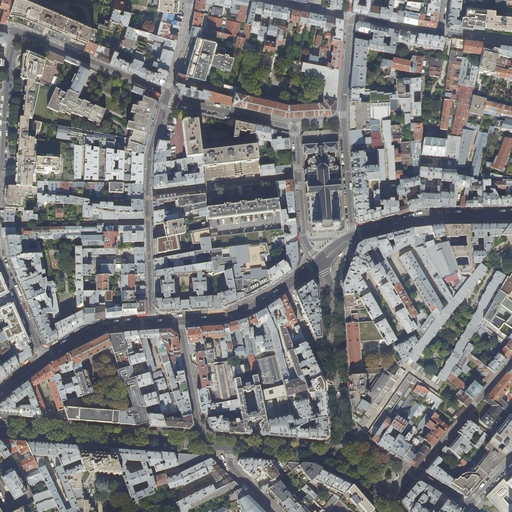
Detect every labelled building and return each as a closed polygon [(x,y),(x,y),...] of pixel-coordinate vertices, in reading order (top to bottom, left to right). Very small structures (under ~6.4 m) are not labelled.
[(7,21),(9,14),(13,0),(0,0),(0,7),(4,9),(0,22),(6,24),(7,21)] [(34,21),(41,6),(28,0),(13,0),(9,14),(22,16),(30,20),(34,21)] [(114,8),(123,11),(125,2),(117,0),(115,0),(113,8),(114,8)] [(158,0),(157,10),(163,11),(172,14),(173,12),(176,12),(178,0),(177,0),(158,0)] [(244,21),(249,0),(247,0),(231,0),(230,5),(230,8),(229,11),(236,13),(235,20),(244,22),(244,23),(244,21)] [(351,12),(353,0),(344,0),(345,1),(349,1),(347,11),(351,12)] [(367,15),(369,0),(365,0),(364,5),(358,4),(358,0),(353,0),(351,12),(359,14),(367,15)] [(369,0),(367,15),(368,15),(372,16),(378,18),(378,17),(380,7),(372,6),(373,0),(369,0)] [(392,6),(394,0),(391,0),(384,0),(385,2),(388,3),(388,6),(385,7),(380,6),(380,7),(378,17),(384,18),(390,20),(391,12),(392,6)] [(396,21),(400,1),(396,0),(394,0),(392,6),(397,7),(396,13),(391,12),(390,20),(389,21),(394,22),(396,22),(396,21)] [(439,4),(439,0),(426,0),(426,1),(430,1),(430,4),(427,3),(427,9),(438,10),(439,4)] [(460,6),(460,0),(449,0),(448,8),(462,9),(463,6),(460,6)] [(511,0),(495,0),(495,7),(502,8),(511,8),(511,0)] [(194,9),(194,11),(203,13),(205,5),(212,7),(212,9),(210,9),(210,12),(211,12),(210,15),(220,17),(222,7),(215,5),(196,1),(194,9)] [(251,24),(257,2),(252,1),(247,21),(244,21),(244,23),(251,24)] [(403,22),(405,12),(401,11),(402,8),(404,8),(404,10),(405,10),(407,1),(406,1),(400,1),(396,21),(401,22),(403,22)] [(262,14),(265,3),(259,2),(257,2),(251,24),(250,32),(258,34),(260,25),(261,22),(253,20),(255,13),(262,15),(262,14)] [(271,16),(273,5),(265,3),(262,14),(271,16)] [(276,37),(279,26),(271,24),(272,16),(281,18),(283,7),(281,7),(273,5),(271,16),(270,19),(270,20),(268,27),(266,35),(276,37)] [(41,6),(34,21),(35,22),(32,29),(42,33),(45,27),(47,28),(51,30),(48,36),(56,39),(67,44),(70,38),(72,39),(77,41),(77,40),(85,43),(87,44),(88,41),(94,43),(98,30),(41,6)] [(289,20),(292,9),(286,8),(283,7),(281,18),(287,19),(287,21),(289,21),(289,20)] [(485,28),(486,11),(486,9),(466,7),(465,15),(464,16),(464,17),(461,16),(461,19),(459,28),(472,29),(472,27),(478,27),(485,28)] [(131,13),(123,11),(114,8),(110,21),(117,23),(127,26),(131,13)] [(438,13),(438,10),(427,9),(426,9),(426,15),(430,15),(430,17),(428,17),(428,18),(424,18),(424,14),(422,14),(423,9),(422,9),(418,8),(417,15),(416,25),(425,26),(425,27),(436,28),(436,25),(437,21),(437,17),(438,13)] [(458,16),(459,11),(460,12),(462,12),(462,9),(448,8),(447,18),(446,26),(448,30),(452,30),(459,31),(459,28),(461,19),(456,19),(456,16),(458,16)] [(511,31),(511,8),(502,8),(501,15),(495,14),(495,12),(486,11),(485,28),(498,30),(501,30),(502,30),(511,31)] [(298,22),(300,11),(298,10),(292,9),(289,20),(298,22)] [(173,14),(172,14),(163,11),(160,21),(180,26),(182,22),(177,21),(176,21),(171,20),(173,14)] [(239,29),(240,23),(226,20),(225,26),(220,25),(221,19),(208,16),(207,22),(202,21),(203,15),(205,15),(205,14),(203,13),(194,11),(193,18),(192,25),(232,35),(236,36),(245,38),(248,39),(250,32),(251,24),(244,23),(244,22),(243,24),(245,24),(244,30),(239,29)] [(307,23),(309,12),(305,11),(300,11),(298,22),(297,26),(301,26),(302,22),(307,23)] [(316,25),(318,14),(313,13),(309,12),(307,23),(316,25)] [(416,25),(417,15),(405,12),(403,22),(406,23),(416,25)] [(324,26),(326,16),(324,15),(318,14),(316,25),(324,26)] [(333,29),(335,17),(333,17),(326,16),(324,26),(323,30),(326,31),(327,28),(333,29)] [(342,28),(343,19),(339,18),(335,17),(333,29),(333,31),(333,33),(333,34),(332,34),(332,38),(341,40),(342,28)] [(114,33),(117,23),(110,21),(105,20),(104,24),(99,23),(98,28),(114,33)] [(179,29),(180,26),(160,21),(157,36),(176,41),(179,32),(173,31),(171,32),(168,31),(170,25),(173,25),(172,27),(179,29)] [(293,48),(297,27),(295,27),(294,28),(291,28),(292,23),(289,22),(287,28),(284,44),(283,47),(293,48)] [(369,33),(371,24),(369,24),(358,22),(355,24),(355,32),(369,35),(369,33)] [(368,42),(367,49),(383,52),(384,45),(385,43),(382,43),(383,36),(386,36),(388,28),(383,27),(380,26),(371,24),(369,33),(373,34),(372,36),(371,40),(371,43),(368,42)] [(232,35),(192,25),(189,34),(189,35),(193,36),(199,37),(201,33),(202,33),(202,32),(205,33),(231,39),(232,35)] [(266,35),(268,27),(260,25),(258,34),(257,36),(265,38),(266,35)] [(175,47),(176,41),(157,36),(151,34),(151,33),(127,26),(124,36),(136,40),(138,34),(161,41),(162,41),(163,41),(163,40),(165,40),(163,47),(161,46),(161,45),(161,44),(156,42),(154,43),(153,45),(162,48),(173,51),(175,47)] [(284,44),(287,28),(279,26),(276,37),(276,40),(275,42),(284,44)] [(161,55),(162,48),(153,45),(136,40),(124,36),(114,33),(98,28),(98,30),(94,43),(111,49),(113,50),(114,51),(118,52),(123,54),(127,56),(129,56),(132,45),(134,46),(143,49),(145,44),(146,44),(145,49),(161,55)] [(391,29),(388,28),(386,36),(391,37),(389,46),(384,45),(383,52),(394,54),(396,45),(399,30),(391,29)] [(415,46),(418,34),(409,32),(399,30),(396,45),(398,46),(399,42),(412,45),(411,50),(414,50),(415,46)] [(328,62),(331,43),(332,38),(332,34),(333,34),(328,33),(328,38),(330,38),(329,44),(326,44),(326,48),(320,47),(319,52),(317,65),(327,66),(328,62)] [(442,50),(443,43),(446,43),(447,38),(446,38),(444,38),(431,36),(418,34),(415,46),(423,47),(422,49),(425,49),(425,47),(442,50)] [(230,71),(233,58),(228,56),(228,54),(222,53),(222,54),(217,53),(217,54),(212,53),(215,41),(199,37),(193,36),(192,38),(190,45),(181,74),(188,75),(203,79),(204,79),(209,64),(214,65),(213,67),(230,71)] [(243,48),(245,38),(236,36),(234,46),(243,48)] [(340,52),(341,40),(332,38),(331,43),(333,44),(332,51),(331,51),(330,52),(330,53),(331,54),(330,62),(328,62),(327,66),(338,68),(339,69),(340,52)] [(367,49),(368,42),(354,39),(353,58),(352,68),(365,69),(367,49)] [(273,52),(275,42),(276,40),(274,40),(273,41),(265,40),(263,48),(266,49),(266,53),(268,53),(269,49),(272,50),(271,52),(273,52)] [(482,48),(483,43),(478,42),(465,40),(463,52),(481,55),(482,48)] [(88,41),(87,44),(84,53),(95,57),(102,60),(109,63),(112,56),(110,55),(110,54),(109,54),(111,49),(94,43),(88,41)] [(253,53),(255,45),(247,43),(245,51),(253,53)] [(511,46),(507,46),(500,45),(499,50),(497,58),(499,58),(500,56),(511,58),(511,60),(511,46)] [(162,48),(161,55),(159,59),(158,58),(158,60),(159,60),(157,67),(168,71),(168,70),(171,59),(173,51),(162,48)] [(495,65),(497,58),(499,50),(487,49),(482,48),(481,55),(479,64),(478,71),(493,75),(494,67),(495,65)] [(41,78),(44,65),(46,59),(38,56),(26,51),(25,55),(24,55),(23,70),(22,79),(27,80),(34,82),(36,76),(41,78)] [(65,60),(65,59),(62,57),(48,51),(46,59),(44,65),(51,67),(54,61),(64,64),(65,60)] [(117,56),(118,52),(114,51),(113,53),(112,56),(109,63),(118,67),(127,70),(130,62),(117,56)] [(317,65),(319,52),(310,51),(308,63),(317,65)] [(462,58),(463,53),(450,51),(450,56),(449,61),(449,62),(456,62),(456,60),(461,61),(462,58)] [(137,59),(144,62),(148,63),(150,64),(153,65),(155,59),(145,56),(139,54),(137,59)] [(88,68),(89,66),(78,61),(66,56),(65,59),(65,60),(80,67),(87,71),(88,68)] [(275,76),(279,57),(273,56),(268,76),(273,77),(273,78),(274,78),(275,76)] [(422,62),(423,58),(412,56),(411,61),(414,61),(413,65),(422,66),(422,62)] [(142,66),(144,62),(137,59),(133,58),(132,61),(130,62),(127,70),(139,75),(145,78),(146,73),(144,72),(146,68),(147,66),(145,66),(144,67),(142,66)] [(474,87),(478,71),(479,64),(475,63),(475,64),(477,64),(477,65),(467,63),(468,60),(467,59),(462,58),(461,61),(461,63),(460,69),(459,75),(458,82),(458,84),(474,87)] [(511,71),(506,70),(506,68),(510,68),(511,61),(499,58),(497,58),(495,65),(498,66),(497,68),(494,67),(493,75),(492,76),(511,80),(511,71)] [(382,59),(380,68),(388,69),(386,77),(390,77),(390,75),(391,68),(393,60),(390,59),(390,61),(382,59)] [(409,67),(410,63),(393,59),(393,60),(391,68),(409,72),(409,68),(409,67)] [(440,64),(441,60),(431,59),(430,68),(440,69),(440,64)] [(288,104),(248,95),(247,95),(235,92),(233,97),(232,105),(238,106),(245,108),(245,107),(287,117),(291,117),(319,115),(331,115),(336,110),(336,104),(337,99),(335,99),(338,68),(327,66),(317,65),(308,63),(302,62),(301,71),(305,72),(304,74),(324,78),(323,98),(323,102),(318,102),(296,104),(288,104)] [(460,69),(461,63),(456,62),(449,62),(448,66),(448,71),(454,71),(455,68),(460,69)] [(421,70),(422,66),(413,65),(413,68),(409,68),(409,72),(420,74),(421,70)] [(85,83),(90,72),(87,71),(80,67),(77,73),(76,72),(73,78),(75,78),(74,80),(73,79),(71,82),(73,83),(69,91),(79,96),(85,83)] [(165,81),(168,71),(157,67),(156,69),(156,70),(156,71),(157,71),(157,72),(154,71),(152,70),(153,68),(150,67),(149,67),(148,69),(146,68),(144,72),(146,73),(145,78),(150,80),(159,84),(162,82),(165,81)] [(364,90),(366,69),(365,69),(352,68),(351,79),(350,88),(350,90),(364,90)] [(439,73),(440,69),(430,68),(429,76),(439,77),(439,73)] [(458,82),(459,75),(454,75),(454,71),(448,71),(447,76),(447,81),(453,82),(458,82)] [(186,82),(187,78),(202,82),(203,79),(188,75),(181,74),(178,73),(176,78),(175,81),(209,91),(221,94),(222,90),(218,89),(217,88),(206,85),(205,85),(204,85),(200,84),(200,85),(189,82),(186,82)] [(303,97),(307,77),(302,76),(302,78),(299,78),(299,81),(296,93),(298,94),(298,96),(303,97)] [(390,107),(390,100),(396,99),(401,99),(410,99),(410,79),(396,78),(397,94),(383,95),(383,94),(376,94),(376,93),(370,93),(370,103),(370,107),(390,107)] [(420,109),(420,102),(413,103),(413,91),(420,91),(420,84),(420,78),(410,79),(410,99),(410,113),(410,114),(411,117),(413,116),(420,116),(420,109)] [(60,172),(60,159),(37,158),(37,160),(33,160),(34,140),(27,139),(28,120),(31,120),(36,83),(34,82),(27,80),(25,94),(23,117),(19,117),(19,123),(18,155),(16,186),(32,187),(33,169),(36,169),(36,171),(60,172)] [(209,91),(175,81),(173,87),(177,92),(191,95),(207,99),(209,91)] [(457,89),(458,84),(453,83),(453,82),(447,81),(446,85),(445,90),(452,91),(452,88),(457,89)] [(161,95),(152,91),(147,89),(146,89),(142,87),(134,84),(133,87),(131,91),(143,96),(148,99),(149,98),(159,103),(160,99),(161,95)] [(450,136),(448,136),(444,170),(442,170),(440,195),(440,208),(441,208),(451,207),(454,185),(455,173),(455,171),(456,171),(457,167),(458,160),(457,160),(460,137),(461,137),(462,129),(465,130),(469,112),(472,95),(474,87),(458,84),(457,89),(456,91),(460,92),(451,134),(450,134),(450,136)] [(235,92),(236,88),(224,85),(223,88),(230,90),(228,96),(233,97),(235,92)] [(106,111),(84,101),(83,102),(77,100),(79,96),(69,91),(68,91),(66,95),(61,92),(62,91),(56,88),(47,108),(58,113),(60,110),(65,112),(66,111),(77,116),(77,115),(83,117),(84,114),(90,117),(88,120),(94,123),(95,119),(101,122),(106,111)] [(359,99),(359,94),(362,94),(362,98),(367,98),(367,101),(362,101),(362,103),(370,103),(370,93),(370,90),(364,90),(350,90),(349,95),(349,102),(349,103),(360,103),(360,99),(359,99)] [(455,102),(456,96),(451,95),(452,91),(445,90),(445,95),(444,100),(451,101),(455,102)] [(233,97),(228,96),(221,94),(209,91),(207,99),(214,100),(232,105),(233,97)] [(484,110),(486,101),(487,99),(472,95),(469,112),(482,116),(484,110)] [(147,143),(151,128),(152,124),(159,103),(149,98),(148,99),(143,96),(141,103),(139,102),(138,107),(132,105),(130,112),(136,114),(133,123),(128,122),(126,129),(131,130),(128,138),(127,141),(128,142),(146,147),(147,143)] [(410,113),(410,99),(401,99),(401,111),(404,113),(410,113)] [(452,115),(454,104),(450,103),(451,101),(444,100),(443,105),(443,110),(449,110),(449,115),(452,115)] [(511,107),(486,101),(484,110),(511,116),(511,107)] [(371,130),(370,107),(370,103),(362,103),(360,103),(349,103),(349,102),(349,103),(349,106),(348,115),(349,128),(349,131),(361,131),(368,130),(371,130)] [(383,150),(379,132),(378,121),(383,121),(383,134),(387,150),(389,180),(395,180),(395,179),(395,172),(394,162),(394,148),(394,145),(391,146),(391,143),(391,125),(390,111),(390,107),(370,107),(371,130),(371,138),(371,151),(377,151),(378,181),(384,180),(383,150)] [(452,115),(449,115),(449,110),(443,110),(442,114),(442,120),(448,120),(448,119),(452,119),(452,115)] [(198,128),(197,120),(193,121),(193,119),(193,118),(193,117),(193,115),(185,116),(186,122),(182,122),(186,158),(201,156),(201,152),(200,142),(198,128)] [(511,119),(497,116),(494,128),(500,129),(500,131),(505,132),(505,131),(505,130),(508,131),(509,131),(509,133),(511,133),(511,119)] [(451,127),(452,119),(448,119),(448,120),(442,120),(441,124),(440,129),(446,130),(447,126),(451,127)] [(32,121),(27,139),(34,140),(36,131),(38,131),(40,123),(32,121)] [(246,123),(235,121),(235,124),(234,138),(237,137),(239,129),(240,129),(240,130),(241,131),(245,132),(246,132),(246,130),(250,131),(250,135),(254,134),(256,126),(246,123)] [(422,127),(422,123),(413,124),(413,122),(411,122),(411,124),(411,130),(414,130),(414,132),(422,131),(422,127)] [(400,143),(400,135),(392,135),(392,133),(399,133),(399,125),(391,125),(391,143),(399,143),(400,154),(400,162),(401,167),(411,166),(410,157),(409,154),(410,154),(410,150),(406,151),(406,146),(409,145),(409,142),(400,143)] [(106,150),(113,151),(115,136),(92,132),(92,134),(83,132),(83,131),(58,126),(55,139),(69,141),(70,137),(75,138),(74,145),(82,146),(84,147),(85,147),(92,148),(94,148),(95,141),(107,143),(106,150)] [(271,142),(269,129),(265,128),(256,126),(254,134),(256,133),(256,139),(261,140),(264,141),(264,140),(271,142)] [(289,144),(289,139),(281,139),(281,137),(277,137),(277,139),(274,140),(273,129),(269,129),(271,142),(271,146),(272,150),(290,149),(289,144)] [(463,168),(473,132),(465,130),(462,129),(461,137),(458,160),(457,167),(463,168)] [(371,151),(371,138),(363,139),(363,136),(362,136),(361,136),(361,131),(349,131),(349,133),(350,145),(363,145),(364,152),(365,152),(370,152),(371,151)] [(422,134),(422,131),(414,132),(411,132),(411,141),(422,139),(422,134)] [(476,181),(489,134),(481,133),(469,174),(472,175),(472,177),(475,178),(475,179),(471,179),(456,175),(457,173),(455,173),(454,185),(451,207),(456,207),(456,206),(455,206),(457,186),(465,188),(464,193),(462,193),(460,206),(459,206),(459,207),(458,207),(465,207),(466,201),(468,190),(471,180),(476,181)] [(444,157),(445,140),(424,138),(424,139),(421,155),(444,157)] [(501,172),(511,144),(511,139),(505,138),(495,165),(486,163),(486,165),(486,166),(486,167),(486,168),(488,169),(488,167),(490,168),(501,172)] [(413,174),(417,173),(417,177),(402,180),(402,189),(408,205),(410,211),(416,209),(417,209),(421,208),(418,177),(419,168),(421,155),(424,139),(422,139),(411,141),(412,148),(413,174)] [(169,150),(170,147),(170,141),(166,141),(162,141),(158,140),(156,147),(155,153),(169,150)] [(145,150),(146,147),(128,142),(127,141),(127,145),(128,145),(127,148),(126,148),(119,147),(118,152),(124,153),(131,154),(135,154),(138,155),(144,155),(145,150)] [(339,199),(339,194),(339,193),(340,193),(340,192),(341,192),(341,191),(340,191),(339,189),(339,188),(338,188),(338,187),(339,187),(339,186),(338,186),(338,185),(338,184),(339,183),(339,181),(340,181),(340,180),(339,180),(338,180),(338,179),(337,178),(337,173),(338,172),(339,172),(339,171),(339,168),(338,168),(336,167),(337,166),(336,166),(335,166),(334,165),(333,163),(334,163),(335,163),(335,162),(334,162),(334,160),(335,159),(334,158),(334,159),(333,159),(332,158),(332,157),(331,156),(331,157),(329,157),(329,156),(328,155),(328,153),(338,152),(337,143),(323,144),(317,144),(302,145),(303,155),(313,154),(313,156),(312,156),(312,157),(312,158),(310,159),(310,158),(309,159),(310,159),(308,161),(307,161),(308,162),(308,164),(307,164),(308,165),(309,165),(308,167),(308,168),(307,168),(307,167),(306,168),(306,169),(305,170),(304,170),(304,171),(305,171),(305,173),(304,174),(305,174),(307,175),(307,181),(306,181),(306,182),(305,182),(305,183),(306,183),(306,186),(307,186),(308,186),(308,188),(307,188),(307,189),(308,189),(308,190),(307,190),(306,191),(307,194),(306,194),(306,195),(307,195),(307,196),(308,196),(309,201),(308,201),(308,202),(309,202),(309,208),(308,208),(309,208),(309,214),(309,215),(310,215),(310,221),(309,222),(310,222),(310,223),(311,223),(311,224),(312,224),(312,225),(313,225),(313,227),(312,227),(312,229),(313,229),(314,229),(314,230),(315,230),(315,229),(316,229),(316,228),(317,228),(318,228),(318,229),(319,229),(319,230),(320,230),(320,228),(322,228),(324,227),(325,227),(326,227),(327,227),(328,227),(329,228),(331,228),(331,229),(332,229),(332,228),(334,228),(334,227),(335,227),(336,227),(337,227),(337,228),(338,228),(338,227),(339,227),(339,226),(338,226),(338,224),(339,223),(339,222),(340,222),(340,221),(341,221),(341,220),(342,220),(341,219),(340,213),(341,213),(341,212),(340,212),(340,206),(340,205),(339,205),(339,200),(340,200),(340,199),(339,199)] [(81,179),(82,146),(74,145),(74,151),(74,178),(81,179)] [(235,176),(233,163),(241,162),(243,175),(251,173),(260,172),(259,160),(257,145),(230,148),(201,152),(201,156),(202,167),(204,179),(213,178),(230,176),(235,176)] [(363,145),(350,145),(350,150),(351,154),(364,152),(363,145)] [(98,179),(99,149),(94,148),(93,152),(91,152),(91,150),(92,150),(92,148),(85,147),(85,162),(87,162),(87,165),(85,165),(84,179),(91,179),(91,177),(89,177),(89,176),(93,176),(93,179),(98,179)] [(105,179),(112,180),(112,176),(116,177),(116,180),(135,180),(143,180),(143,168),(144,155),(138,155),(138,157),(135,157),(135,154),(131,154),(131,159),(129,158),(128,160),(128,163),(129,164),(131,164),(130,175),(123,175),(124,153),(118,152),(117,152),(117,156),(113,155),(113,151),(106,150),(105,179)] [(166,162),(165,157),(170,155),(169,150),(155,153),(154,154),(154,155),(154,156),(154,164),(165,162),(165,163),(166,162)] [(366,163),(366,158),(365,158),(365,152),(364,152),(351,154),(351,164),(353,185),(354,197),(366,195),(367,195),(367,191),(368,190),(367,185),(365,185),(365,182),(364,182),(365,181),(366,181),(371,181),(372,191),(373,191),(378,191),(378,181),(377,151),(371,151),(370,152),(371,167),(365,167),(364,168),(364,167),(364,166),(364,163),(366,163)] [(202,167),(201,156),(192,158),(192,164),(197,163),(197,168),(199,169),(199,172),(198,174),(195,174),(195,170),(193,170),(193,174),(194,184),(198,184),(204,183),(204,179),(202,167)] [(275,174),(274,166),(273,156),(268,157),(269,163),(271,164),(271,165),(259,167),(260,172),(260,176),(266,176),(275,174)] [(192,164),(192,158),(183,159),(184,169),(186,168),(186,167),(186,166),(187,164),(192,164)] [(511,158),(506,170),(507,170),(506,177),(504,177),(502,181),(505,181),(504,186),(508,186),(509,189),(508,189),(509,192),(511,192),(511,158)] [(166,173),(166,167),(170,167),(171,168),(174,168),(174,161),(166,162),(165,163),(165,162),(154,164),(154,169),(153,177),(167,175),(170,174),(170,173),(169,173),(166,173)] [(431,208),(440,208),(440,195),(442,170),(419,168),(418,177),(421,208),(431,208)] [(408,205),(402,189),(402,180),(401,171),(395,172),(395,179),(399,179),(399,186),(396,187),(396,191),(396,197),(403,196),(404,199),(403,200),(405,206),(408,205)] [(185,185),(184,177),(181,177),(181,175),(184,175),(184,173),(178,173),(173,174),(174,178),(171,178),(171,180),(167,181),(167,175),(153,177),(153,178),(153,188),(154,188),(155,189),(163,188),(185,185)] [(194,184),(193,174),(184,175),(184,177),(185,185),(189,185),(194,184)] [(504,186),(505,181),(502,181),(504,177),(490,174),(489,175),(489,178),(502,181),(502,182),(489,182),(489,187),(489,188),(489,190),(492,190),(504,190),(505,196),(502,197),(502,196),(501,195),(498,196),(498,195),(497,195),(496,196),(496,197),(498,198),(499,202),(499,203),(500,206),(506,206),(511,206),(511,202),(510,195),(509,192),(508,189),(505,189),(504,186)] [(292,186),(292,180),(288,180),(284,181),(285,187),(285,192),(293,192),(292,186)] [(482,191),(482,182),(476,182),(476,181),(471,180),(468,190),(477,191),(482,191)] [(499,202),(498,198),(496,197),(496,196),(492,190),(489,190),(489,188),(487,188),(487,190),(489,192),(490,191),(491,193),(490,194),(487,194),(487,197),(486,197),(486,194),(484,194),(484,192),(485,192),(485,189),(484,189),(484,187),(489,187),(489,182),(489,181),(488,181),(482,180),(482,182),(482,191),(482,192),(482,207),(488,207),(500,206),(499,203),(499,202)] [(75,187),(75,182),(37,181),(38,187),(38,194),(41,194),(45,194),(47,194),(49,194),(49,191),(56,192),(76,194),(75,187)] [(285,187),(284,181),(280,181),(276,182),(278,197),(281,197),(280,189),(283,188),(284,188),(284,187),(285,187)] [(83,187),(83,185),(85,185),(85,182),(75,182),(75,187),(76,194),(78,195),(78,187),(83,187)] [(104,194),(104,183),(96,183),(96,187),(96,194),(96,197),(104,197),(104,194)] [(123,197),(123,183),(109,183),(109,193),(113,193),(113,197),(123,197)] [(143,192),(143,184),(135,184),(125,183),(125,191),(128,191),(128,198),(128,199),(126,199),(126,200),(132,200),(143,200),(143,199),(143,192)] [(37,203),(38,194),(38,187),(32,187),(16,186),(8,186),(8,187),(8,190),(5,189),(4,190),(4,191),(4,192),(4,207),(3,211),(4,211),(15,211),(23,211),(33,211),(37,211),(37,203)] [(163,203),(175,201),(177,208),(206,203),(205,194),(200,195),(200,192),(199,191),(190,192),(174,194),(170,195),(153,197),(153,212),(163,210),(164,210),(163,203)] [(378,195),(378,191),(373,191),(374,210),(371,210),(370,210),(368,210),(367,211),(366,210),(355,211),(356,221),(359,224),(370,221),(379,218),(378,195)] [(482,207),(482,192),(482,191),(477,191),(477,198),(475,198),(475,197),(473,197),(473,200),(471,200),(469,200),(469,201),(466,201),(465,207),(467,207),(482,207)] [(294,203),(293,192),(285,192),(288,214),(289,213),(289,216),(295,216),(294,203)] [(46,203),(47,194),(45,194),(45,195),(44,196),(41,196),(41,194),(38,194),(37,203),(46,203)] [(56,194),(52,194),(52,197),(49,197),(49,196),(48,196),(49,194),(47,194),(46,203),(56,204),(56,194)] [(73,205),(73,197),(67,196),(63,195),(63,204),(73,205)] [(367,209),(366,195),(354,197),(355,209),(355,211),(366,210),(367,209)] [(384,195),(378,195),(379,218),(396,214),(398,214),(397,207),(397,200),(393,200),(393,199),(384,199),(384,195)] [(296,236),(295,220),(287,221),(287,217),(285,216),(285,208),(285,206),(284,196),(283,197),(282,197),(281,197),(278,197),(278,199),(279,211),(281,226),(286,226),(286,227),(288,227),(288,234),(285,235),(285,234),(283,234),(283,236),(284,239),(284,240),(296,236)] [(83,205),(83,199),(73,197),(73,205),(83,205)] [(92,218),(93,210),(102,211),(102,209),(108,209),(108,212),(117,213),(143,212),(143,206),(143,200),(132,200),(132,206),(130,206),(130,208),(118,207),(117,207),(113,207),(113,203),(100,203),(100,206),(92,206),(92,207),(87,207),(87,204),(89,204),(89,200),(83,199),(83,205),(83,210),(83,211),(82,218),(92,218)] [(279,211),(278,199),(276,199),(273,200),(270,200),(262,201),(262,200),(254,201),(254,202),(251,202),(246,203),(246,201),(239,202),(239,204),(237,204),(232,205),(229,205),(229,204),(222,205),(222,206),(215,207),(212,207),(209,207),(206,208),(207,215),(207,220),(210,220),(213,219),(272,212),(272,213),(274,213),(274,211),(275,211),(278,211),(279,211)] [(167,222),(207,215),(206,208),(206,203),(177,208),(172,209),(173,214),(181,212),(194,210),(194,209),(197,209),(198,214),(178,218),(178,214),(165,216),(163,210),(153,212),(153,219),(153,225),(159,224),(163,223),(163,221),(166,220),(167,222)] [(410,211),(408,205),(405,206),(402,207),(402,206),(397,207),(398,214),(398,215),(405,212),(410,211)] [(143,216),(143,212),(117,213),(108,212),(102,211),(93,210),(92,218),(92,220),(112,219),(131,219),(143,218),(143,216)] [(15,214),(15,211),(4,211),(4,216),(4,222),(14,222),(14,214),(15,214)] [(33,215),(33,211),(23,211),(23,221),(37,220),(37,215),(33,215)] [(189,232),(208,228),(207,220),(207,215),(167,222),(163,223),(164,229),(164,231),(159,231),(159,239),(166,238),(178,235),(190,233),(189,232)] [(511,223),(509,224),(500,236),(511,235),(511,223)] [(65,233),(65,227),(65,224),(61,224),(62,227),(51,227),(50,224),(49,224),(49,227),(49,233),(60,233),(65,233)] [(445,234),(446,236),(458,237),(465,237),(466,247),(450,247),(455,259),(458,258),(466,258),(467,259),(467,266),(457,266),(460,274),(468,274),(470,276),(473,272),(472,267),(472,263),(471,252),(471,248),(470,238),(470,233),(470,224),(463,224),(442,225),(445,234)] [(486,238),(486,233),(489,233),(489,230),(488,231),(488,224),(479,224),(470,224),(470,233),(473,233),(473,238),(470,238),(471,248),(477,248),(476,238),(483,238),(483,252),(471,252),(472,263),(480,263),(489,250),(489,245),(489,242),(489,238),(486,238)] [(500,236),(509,224),(496,224),(488,224),(488,231),(489,230),(489,233),(489,238),(489,242),(490,242),(490,240),(492,240),(492,237),(500,237),(500,236)] [(437,225),(430,226),(436,245),(441,243),(439,238),(440,238),(441,237),(442,237),(442,236),(442,235),(445,234),(442,225),(437,225)] [(414,228),(412,228),(412,233),(413,233),(414,237),(412,238),(413,247),(413,249),(415,248),(421,247),(444,284),(461,276),(460,274),(457,266),(455,261),(455,259),(450,247),(448,242),(445,242),(441,243),(436,245),(430,226),(422,227),(414,228)] [(49,233),(49,227),(33,228),(33,235),(37,235),(37,233),(49,233)] [(16,236),(15,228),(2,228),(2,237),(5,236),(16,236)] [(33,235),(33,228),(23,228),(23,236),(33,235)] [(190,233),(192,245),(201,243),(202,250),(194,252),(196,265),(211,263),(209,238),(208,228),(189,232),(190,233)] [(414,237),(413,233),(412,233),(412,228),(382,236),(363,241),(366,246),(368,245),(387,277),(389,282),(391,285),(393,283),(394,286),(392,287),(394,289),(397,296),(402,303),(404,307),(406,306),(407,308),(405,309),(409,315),(413,321),(417,328),(427,314),(425,311),(425,310),(424,308),(419,311),(421,313),(418,314),(386,260),(389,259),(389,257),(389,256),(405,247),(406,247),(409,246),(413,247),(412,238),(414,237)] [(269,281),(263,258),(270,256),(268,250),(268,247),(273,245),(272,238),(279,236),(283,236),(283,234),(283,232),(282,229),(209,238),(211,263),(213,271),(214,275),(223,272),(230,270),(248,264),(249,276),(251,295),(266,287),(270,285),(269,281)] [(120,248),(119,238),(122,238),(123,242),(144,242),(144,237),(143,232),(114,232),(103,232),(97,232),(81,233),(80,233),(80,239),(80,242),(81,249),(116,248),(120,248)] [(40,249),(40,248),(38,240),(37,235),(33,235),(23,236),(21,236),(16,236),(5,236),(6,243),(8,252),(9,259),(24,254),(41,254),(40,249)] [(180,250),(178,235),(166,238),(159,239),(154,240),(154,242),(154,244),(154,255),(160,253),(180,250)] [(290,272),(293,270),(298,260),(297,242),(293,243),(286,247),(284,240),(284,239),(276,241),(276,239),(279,238),(279,236),(272,238),(273,245),(268,247),(268,250),(285,247),(286,255),(284,255),(284,258),(286,258),(286,262),(284,263),(282,261),(269,270),(268,269),(266,262),(272,261),(270,256),(263,258),(269,281),(270,285),(270,286),(288,274),(290,272)] [(297,242),(296,236),(284,240),(286,247),(293,243),(297,242)] [(366,246),(363,241),(358,244),(357,244),(350,265),(343,281),(342,284),(343,295),(357,294),(364,306),(366,305),(370,311),(367,312),(372,319),(381,314),(369,293),(369,294),(366,289),(366,288),(359,276),(370,270),(377,282),(387,277),(368,245),(366,246)] [(50,294),(49,294),(50,300),(53,313),(54,323),(56,330),(58,340),(71,332),(83,324),(82,292),(81,276),(81,265),(81,249),(80,242),(77,242),(77,247),(74,247),(76,292),(76,308),(76,307),(75,308),(75,309),(76,314),(64,319),(62,314),(59,315),(55,294),(56,291),(54,283),(53,281),(47,283),(47,286),(47,287),(48,291),(49,291),(50,294)] [(421,247),(415,248),(448,303),(452,298),(447,290),(444,284),(421,247)] [(123,262),(123,258),(115,258),(115,260),(100,260),(100,254),(115,254),(116,253),(116,248),(81,249),(81,265),(90,265),(100,265),(113,265),(115,265),(144,264),(144,256),(144,251),(144,248),(133,248),(134,262),(123,262)] [(52,277),(47,249),(42,250),(42,249),(40,249),(41,254),(42,258),(43,264),(45,274),(46,278),(46,279),(52,277)] [(420,335),(422,337),(443,308),(410,251),(399,258),(431,312),(420,329),(423,331),(420,335)] [(190,260),(191,266),(196,265),(194,252),(160,258),(154,259),(154,265),(154,271),(184,267),(183,262),(184,260),(189,259),(190,260)] [(24,264),(24,263),(23,262),(23,261),(22,261),(21,260),(30,259),(31,262),(30,263),(31,266),(41,264),(39,258),(42,258),(41,254),(24,254),(9,259),(12,268),(14,272),(25,267),(27,267),(26,264),(24,264)] [(201,272),(213,271),(211,263),(196,265),(191,266),(184,267),(154,271),(155,308),(160,312),(180,311),(185,311),(190,310),(212,309),(221,308),(236,302),(230,270),(223,272),(226,285),(227,291),(222,292),(217,294),(218,296),(212,296),(202,297),(202,292),(206,292),(206,291),(211,291),(210,276),(203,276),(203,273),(201,273),(201,272)] [(450,316),(450,314),(453,311),(455,310),(457,307),(456,306),(457,304),(460,303),(463,299),(463,298),(463,296),(466,293),(469,291),(473,287),(473,285),(474,284),(475,284),(478,281),(478,278),(479,276),(482,275),(486,270),(486,266),(480,263),(476,267),(473,272),(470,276),(469,277),(464,283),(452,298),(448,303),(443,308),(422,337),(418,342),(413,348),(410,353),(408,357),(415,362),(420,355),(421,353),(422,352),(421,352),(423,350),(425,349),(428,345),(428,342),(431,338),(434,336),(436,334),(437,330),(440,326),(442,325),(444,323),(444,322),(445,320),(447,319),(450,316)] [(43,264),(41,264),(31,266),(27,267),(25,267),(14,272),(17,278),(19,285),(38,277),(37,275),(41,273),(42,276),(45,274),(43,264)] [(115,265),(115,269),(121,269),(121,274),(119,274),(119,275),(120,275),(134,275),(139,275),(144,275),(144,270),(144,264),(115,265)] [(244,299),(251,296),(251,295),(248,264),(230,270),(236,302),(244,299)] [(90,276),(90,265),(81,265),(81,276),(90,276)] [(113,275),(113,265),(100,265),(100,276),(107,275),(113,275)] [(511,267),(507,276),(483,318),(486,321),(496,328),(499,330),(502,326),(504,323),(510,328),(511,328),(511,329),(511,267)] [(474,334),(478,326),(483,318),(507,276),(501,273),(501,271),(496,272),(493,276),(493,278),(491,282),(489,283),(486,289),(486,290),(484,294),(483,294),(482,296),(481,298),(478,303),(478,306),(477,308),(477,309),(475,312),(474,313),(472,317),(472,318),(470,322),(468,322),(466,326),(466,328),(463,334),(462,334),(460,337),(461,338),(459,341),(458,340),(455,346),(455,347),(449,358),(447,359),(445,363),(446,364),(443,369),(441,370),(437,377),(439,378),(446,382),(448,378),(456,365),(465,350),(470,340),(474,334)] [(107,291),(107,275),(100,276),(96,276),(96,291),(98,291),(100,291),(105,291),(107,291)] [(134,286),(134,275),(120,275),(121,291),(145,290),(145,288),(145,285),(142,285),(142,284),(137,284),(137,286),(134,286)] [(46,279),(46,278),(42,279),(41,276),(38,277),(19,285),(23,293),(27,301),(32,299),(35,298),(45,294),(46,287),(47,287),(47,286),(47,283),(46,279)] [(304,312),(315,338),(321,337),(319,310),(318,286),(312,278),(303,284),(294,291),(304,312)] [(452,298),(464,283),(462,279),(453,290),(451,287),(447,290),(452,298)] [(392,287),(391,285),(389,282),(380,287),(392,308),(402,303),(397,296),(395,297),(391,291),(394,289),(392,287)] [(145,298),(145,296),(134,297),(134,293),(136,293),(137,295),(145,295),(145,290),(121,291),(122,301),(136,301),(145,301),(145,298)] [(105,317),(105,302),(105,291),(100,291),(100,294),(102,294),(102,303),(102,307),(98,307),(98,291),(96,291),(94,292),(94,320),(100,319),(105,317)] [(83,324),(89,322),(94,320),(94,292),(82,292),(83,324)] [(45,294),(35,298),(36,301),(33,302),(32,299),(27,301),(34,318),(39,316),(38,314),(41,313),(42,315),(45,313),(53,313),(50,300),(47,298),(45,294)] [(357,294),(343,295),(344,298),(345,324),(346,335),(349,375),(381,373),(384,369),(384,368),(362,369),(360,342),(384,340),(382,338),(379,331),(374,324),(373,322),(357,323),(356,309),(365,309),(364,306),(357,294)] [(282,296),(279,298),(286,315),(285,315),(288,323),(284,324),(291,345),(292,347),(297,345),(306,342),(302,333),(298,325),(294,327),(296,335),(295,335),(295,334),(294,335),(294,336),(293,336),(289,325),(297,322),(292,310),(285,295),(282,296)] [(265,308),(266,308),(275,329),(277,328),(276,324),(272,313),(273,310),(277,309),(279,309),(282,316),(279,318),(280,327),(286,352),(287,352),(296,377),(299,378),(299,380),(287,383),(286,381),(287,380),(275,333),(277,333),(276,331),(270,333),(274,349),(276,359),(286,396),(307,390),(307,389),(304,382),(302,376),(300,371),(299,368),(297,363),(295,355),(293,350),(292,347),(291,345),(284,324),(288,323),(285,315),(286,315),(279,298),(272,303),(265,308)] [(122,316),(122,301),(112,301),(105,302),(105,317),(121,316),(122,316)] [(136,314),(136,301),(122,301),(122,316),(129,315),(136,314)] [(145,313),(145,301),(136,301),(136,314),(145,313)] [(392,308),(394,312),(403,307),(401,303),(392,308)] [(16,316),(12,305),(0,310),(1,311),(0,311),(0,323),(2,329),(11,347),(11,349),(19,366),(28,360),(33,356),(28,344),(25,335),(21,325),(16,316)] [(265,309),(256,314),(260,328),(262,334),(262,336),(264,352),(274,349),(270,333),(276,331),(275,329),(266,308),(265,309)] [(406,316),(409,315),(405,309),(404,308),(395,313),(407,334),(417,329),(417,328),(413,321),(410,323),(406,316)] [(54,323),(53,313),(45,313),(42,315),(39,316),(34,318),(39,332),(45,344),(48,345),(51,344),(58,340),(56,330),(52,331),(49,325),(52,325),(52,323),(54,323)] [(254,314),(247,318),(249,334),(253,333),(252,326),(253,325),(253,330),(256,329),(255,325),(256,329),(260,328),(256,314),(255,314),(254,314)] [(239,320),(238,321),(240,331),(241,339),(244,338),(245,348),(243,348),(243,349),(244,355),(253,354),(256,353),(253,337),(253,333),(249,334),(247,318),(239,320)] [(384,319),(374,324),(379,331),(381,330),(384,337),(382,338),(384,340),(386,345),(396,340),(384,319)] [(243,349),(241,339),(240,331),(238,321),(234,322),(223,326),(227,357),(228,357),(230,357),(233,357),(233,359),(235,359),(235,357),(243,355),(244,357),(246,356),(246,360),(248,360),(250,371),(256,369),(255,364),(253,354),(244,355),(243,349)] [(499,330),(496,328),(486,321),(481,329),(483,330),(500,343),(502,341),(486,328),(487,326),(504,339),(505,337),(509,341),(505,346),(511,352),(511,340),(508,337),(499,330)] [(212,326),(201,327),(205,352),(207,365),(208,374),(211,387),(212,391),(214,403),(214,404),(238,400),(234,379),(231,367),(231,365),(230,360),(230,357),(228,357),(229,361),(214,363),(211,341),(205,342),(204,339),(211,339),(215,338),(220,338),(222,358),(227,357),(223,326),(212,326)] [(483,330),(481,329),(478,326),(474,334),(478,337),(483,330)] [(205,352),(201,327),(193,328),(185,328),(187,338),(189,348),(190,354),(195,354),(193,343),(200,342),(200,344),(201,352),(196,353),(199,371),(202,389),(211,387),(208,374),(206,365),(207,365),(205,352)] [(11,347),(2,329),(0,330),(0,352),(2,356),(3,356),(1,354),(11,347)] [(172,345),(173,352),(180,351),(178,339),(177,334),(173,331),(170,329),(158,330),(163,343),(167,342),(166,339),(168,338),(171,339),(171,342),(170,343),(171,345),(172,345)] [(147,330),(137,331),(146,361),(149,372),(153,384),(154,387),(158,401),(169,397),(168,394),(168,393),(160,395),(158,391),(167,388),(161,371),(153,373),(152,371),(155,371),(146,339),(150,338),(151,343),(152,343),(156,343),(163,365),(173,392),(178,390),(177,386),(176,383),(175,380),(174,376),(173,373),(167,357),(166,353),(163,343),(158,330),(147,330)] [(132,365),(146,361),(137,331),(131,332),(122,332),(128,357),(130,365),(132,365)] [(107,334),(111,346),(118,369),(130,365),(128,357),(122,332),(120,333),(107,334)] [(74,374),(82,371),(80,364),(81,361),(111,346),(107,334),(96,340),(88,344),(77,349),(69,353),(72,366),(74,374)] [(262,336),(253,337),(256,353),(264,352),(262,336)] [(404,362),(408,357),(410,353),(408,352),(411,347),(413,348),(418,342),(414,336),(394,347),(401,359),(396,362),(399,368),(400,367),(404,362)] [(506,360),(492,348),(490,347),(488,349),(496,355),(492,360),(491,359),(489,360),(491,361),(487,365),(473,354),(474,353),(471,351),(470,353),(469,352),(474,347),(470,344),(471,343),(471,342),(471,341),(470,340),(465,350),(495,373),(501,367),(506,360)] [(306,342),(297,345),(298,348),(293,350),(295,355),(300,353),(301,355),(301,356),(302,359),(303,359),(303,360),(297,363),(299,368),(305,365),(306,368),(316,364),(313,358),(308,346),(306,342)] [(493,347),(492,348),(506,360),(509,356),(511,352),(505,346),(500,352),(493,347)] [(11,372),(19,366),(11,349),(6,353),(9,358),(2,364),(1,362),(0,360),(0,365),(7,376),(11,372)] [(465,350),(456,365),(462,371),(466,374),(471,369),(466,364),(469,358),(480,367),(478,369),(478,370),(481,373),(481,374),(483,375),(484,375),(485,376),(483,379),(487,383),(495,373),(465,350)] [(60,359),(49,364),(53,376),(54,378),(60,398),(61,401),(62,402),(67,400),(65,396),(66,394),(68,393),(69,394),(71,393),(72,392),(74,391),(76,392),(77,397),(82,396),(78,382),(74,374),(72,366),(69,353),(60,359)] [(181,355),(167,357),(173,373),(184,371),(182,362),(181,355)] [(415,362),(408,357),(404,362),(418,372),(442,389),(446,382),(439,378),(437,377),(415,362)] [(276,359),(255,364),(256,369),(257,375),(262,401),(276,397),(278,405),(288,403),(286,396),(276,359)] [(53,376),(49,364),(35,375),(28,381),(35,399),(41,414),(46,412),(45,410),(46,410),(40,396),(40,395),(40,394),(39,393),(36,385),(41,382),(42,383),(44,383),(44,382),(44,381),(46,380),(49,379),(50,382),(49,382),(48,383),(57,411),(64,409),(63,407),(62,402),(61,401),(59,401),(59,399),(60,398),(54,378),(52,378),(51,376),(53,376)] [(316,364),(306,368),(300,371),(302,376),(308,374),(310,380),(321,375),(318,369),(316,364)] [(130,365),(118,369),(117,369),(121,384),(126,383),(136,380),(135,377),(132,365),(130,365)] [(243,365),(231,367),(234,379),(235,379),(234,375),(245,373),(243,365)] [(462,371),(456,365),(448,378),(460,389),(462,390),(466,385),(457,377),(462,371)] [(511,366),(511,367),(487,396),(498,405),(502,400),(500,398),(511,383),(511,366)] [(406,372),(400,367),(399,368),(394,376),(393,375),(365,413),(358,422),(357,424),(361,428),(368,419),(369,419),(400,376),(402,377),(406,372)] [(384,369),(381,373),(373,383),(368,390),(363,396),(360,401),(352,412),(352,414),(352,416),(352,419),(358,422),(365,413),(393,375),(384,369)] [(82,371),(74,374),(78,382),(82,396),(90,393),(91,393),(92,392),(92,391),(85,372),(85,371),(84,371),(82,371)] [(184,371),(173,373),(174,376),(177,375),(178,380),(175,380),(176,383),(178,383),(179,386),(177,386),(178,390),(179,393),(187,391),(185,381),(184,371)] [(149,372),(135,377),(136,380),(139,388),(153,384),(149,372)] [(381,373),(349,375),(350,393),(352,412),(360,401),(359,400),(359,396),(362,396),(363,396),(368,390),(365,389),(364,380),(365,379),(365,378),(373,377),(370,381),(373,383),(381,373)] [(424,388),(429,392),(443,400),(444,398),(445,398),(410,374),(366,434),(372,439),(388,414),(391,411),(410,382),(417,385),(424,388)] [(238,400),(240,412),(241,415),(241,417),(241,418),(244,433),(251,434),(256,434),(262,435),(266,435),(269,435),(266,420),(262,402),(262,401),(257,375),(252,376),(254,385),(250,385),(250,383),(244,384),(244,386),(241,387),(239,378),(235,379),(234,379),(238,400)] [(307,389),(307,390),(308,393),(325,391),(325,385),(325,383),(322,378),(321,375),(310,380),(313,387),(307,389)] [(149,421),(147,413),(145,408),(140,392),(139,388),(136,380),(126,383),(132,401),(129,402),(130,405),(132,404),(134,408),(123,411),(63,407),(64,409),(68,420),(87,421),(121,424),(136,425),(144,423),(149,421)] [(29,400),(35,399),(28,381),(19,387),(12,393),(19,403),(26,401),(29,400)] [(474,381),(464,392),(473,400),(477,394),(482,388),(474,381)] [(413,391),(417,385),(410,382),(391,411),(395,414),(393,417),(394,418),(397,415),(401,409),(410,395),(413,391)] [(424,388),(417,385),(413,391),(416,393),(418,390),(424,393),(425,393),(427,395),(429,392),(424,388)] [(144,390),(140,392),(145,408),(155,405),(156,407),(154,408),(155,411),(156,411),(161,412),(158,401),(154,387),(151,388),(152,393),(145,395),(144,390)] [(212,391),(211,387),(202,389),(197,389),(199,400),(201,411),(206,410),(215,409),(214,404),(214,403),(211,404),(209,396),(210,396),(210,395),(211,394),(210,392),(212,391)] [(464,392),(462,390),(460,389),(454,396),(465,406),(462,410),(460,408),(452,419),(455,421),(456,419),(464,409),(467,407),(473,400),(464,392)] [(178,390),(173,392),(168,394),(169,397),(158,401),(161,412),(162,414),(163,417),(165,416),(170,414),(167,404),(176,401),(181,417),(192,414),(190,408),(190,405),(187,406),(186,402),(182,403),(179,393),(178,390)] [(187,391),(179,393),(182,403),(186,402),(187,406),(190,405),(189,399),(187,391)] [(325,391),(308,393),(309,397),(314,397),(314,401),(317,401),(317,402),(316,403),(315,404),(316,406),(316,407),(317,407),(317,409),(314,409),(316,415),(317,418),(327,417),(326,404),(325,391)] [(443,400),(429,392),(427,395),(425,398),(438,407),(443,400)] [(19,403),(12,393),(6,397),(0,401),(0,414),(8,415),(16,416),(18,416),(19,407),(16,407),(16,405),(15,405),(15,404),(17,403),(18,404),(19,404),(19,403)] [(414,398),(410,395),(401,409),(404,412),(408,405),(410,405),(414,398)] [(503,409),(498,405),(487,396),(484,400),(492,406),(480,421),(490,429),(495,422),(496,423),(497,422),(494,420),(503,409)] [(41,414),(35,399),(29,400),(31,405),(19,406),(19,407),(18,416),(32,417),(42,418),(41,414)] [(238,400),(214,404),(215,409),(206,410),(207,414),(208,418),(216,417),(227,415),(227,418),(228,422),(228,427),(228,432),(242,433),(244,433),(241,418),(237,419),(236,414),(237,413),(238,412),(240,412),(238,400)] [(266,420),(276,418),(272,400),(262,402),(266,420)] [(303,424),(317,418),(316,415),(309,416),(309,415),(311,415),(311,414),(308,400),(307,400),(295,403),(299,417),(300,417),(300,419),(292,421),(294,428),(298,427),(303,424)] [(503,409),(507,404),(502,400),(498,405),(503,409)] [(414,414),(417,409),(420,405),(415,402),(407,415),(411,418),(414,414)] [(429,420),(434,413),(437,409),(434,407),(429,415),(427,413),(420,422),(419,425),(423,428),(425,426),(429,420)] [(64,409),(57,411),(52,410),(51,408),(46,410),(45,410),(46,412),(41,414),(42,418),(55,419),(68,420),(64,409)] [(424,413),(417,409),(414,414),(420,418),(424,413)] [(162,414),(147,413),(149,421),(150,426),(158,427),(166,427),(163,417),(162,414)] [(438,416),(434,413),(429,420),(445,433),(447,430),(449,428),(437,418),(438,416)] [(165,416),(163,417),(166,427),(180,428),(189,429),(193,424),(193,420),(192,414),(181,417),(181,418),(180,418),(177,418),(176,418),(176,416),(172,416),(165,418),(165,416)] [(391,416),(388,414),(372,439),(376,444),(377,444),(383,435),(380,433),(383,428),(386,430),(393,421),(389,419),(391,416)] [(276,418),(266,420),(269,435),(283,437),(297,438),(294,428),(292,421),(291,417),(291,415),(276,418)] [(406,422),(397,415),(394,418),(393,421),(386,430),(383,435),(377,444),(378,445),(387,451),(397,437),(396,436),(394,439),(387,434),(388,433),(388,434),(389,433),(392,430),(391,429),(392,427),(400,433),(401,431),(410,420),(408,419),(406,422)] [(509,453),(511,449),(511,416),(510,415),(491,438),(509,453)] [(218,418),(216,417),(208,418),(208,420),(209,427),(210,427),(214,431),(220,432),(228,432),(228,427),(228,422),(227,418),(218,418)] [(303,424),(303,429),(298,429),(298,427),(294,428),(297,438),(298,438),(310,439),(324,440),(326,437),(328,435),(328,432),(327,417),(317,418),(303,424)] [(414,423),(410,420),(401,431),(406,434),(414,423)] [(445,433),(429,420),(425,426),(431,430),(429,434),(428,434),(427,434),(424,437),(420,434),(419,435),(433,447),(439,440),(445,433)] [(463,424),(457,432),(460,434),(468,440),(471,437),(470,436),(471,434),(472,435),(473,434),(472,433),(475,430),(482,436),(474,445),(478,448),(481,444),(488,436),(467,420),(463,424)] [(399,434),(397,437),(387,451),(394,454),(402,459),(411,446),(407,443),(416,428),(413,426),(408,433),(404,438),(399,434)] [(466,453),(471,447),(468,445),(470,442),(468,440),(460,434),(458,435),(457,437),(455,439),(447,448),(460,458),(465,452),(466,453)] [(419,435),(416,439),(424,444),(424,445),(430,450),(433,447),(419,435)] [(490,472),(509,453),(491,438),(488,436),(481,444),(488,449),(489,452),(485,456),(477,466),(487,475),(490,472)] [(416,438),(416,439),(413,443),(411,446),(402,459),(409,463),(416,468),(420,462),(430,450),(424,445),(416,455),(414,454),(420,447),(419,446),(421,444),(423,445),(424,444),(416,439),(416,438)] [(0,468),(14,459),(0,439),(0,468)] [(26,441),(15,441),(0,439),(14,459),(17,463),(19,466),(21,470),(36,463),(32,456),(31,456),(28,450),(30,450),(26,441)] [(64,471),(62,467),(53,444),(47,443),(45,443),(26,441),(30,450),(32,456),(36,463),(39,469),(44,478),(46,477),(46,479),(47,480),(48,480),(48,481),(45,482),(56,504),(59,503),(59,504),(59,505),(60,506),(61,507),(58,508),(60,511),(73,511),(74,511),(80,511),(77,503),(74,504),(75,503),(75,502),(74,502),(73,502),(73,501),(75,500),(67,478),(64,479),(65,478),(65,477),(65,476),(64,476),(63,476),(65,475),(64,471)] [(64,444),(53,444),(62,467),(78,461),(79,463),(80,462),(81,465),(64,471),(65,475),(66,476),(84,469),(79,452),(76,445),(66,445),(64,444)] [(80,446),(76,445),(79,452),(84,469),(66,476),(67,478),(75,500),(77,503),(80,511),(95,511),(96,500),(83,499),(84,496),(82,495),(82,491),(81,490),(82,482),(81,482),(82,475),(83,475),(83,471),(85,471),(84,469),(122,472),(116,455),(113,448),(96,447),(80,446)] [(444,447),(442,450),(452,458),(453,457),(450,455),(451,454),(460,461),(459,463),(463,467),(467,463),(460,458),(447,448),(445,446),(444,447)] [(151,470),(149,464),(146,465),(146,463),(147,463),(146,461),(148,461),(145,451),(127,449),(113,448),(116,455),(122,472),(133,502),(154,492),(153,489),(154,488),(156,487),(153,477),(151,470)] [(151,451),(145,451),(148,461),(149,464),(151,470),(152,470),(151,466),(153,466),(154,466),(156,472),(164,470),(159,452),(151,451)] [(166,452),(159,452),(164,470),(164,471),(165,470),(165,469),(178,466),(203,459),(204,461),(179,473),(179,474),(166,478),(168,483),(169,486),(168,486),(170,489),(183,484),(183,485),(208,474),(207,473),(209,472),(215,480),(226,472),(218,465),(216,463),(211,458),(208,456),(180,453),(175,453),(166,452)] [(477,466),(485,456),(483,454),(475,464),(477,466)] [(450,487),(455,480),(437,465),(438,463),(439,464),(442,460),(437,456),(433,460),(425,470),(425,471),(425,472),(442,483),(450,487)] [(269,463),(273,461),(255,459),(240,458),(238,464),(247,473),(250,476),(251,476),(257,472),(255,470),(256,469),(256,468),(257,469),(257,470),(259,469),(260,470),(261,469),(269,463)] [(276,473),(287,465),(286,464),(286,462),(273,461),(269,463),(276,473)] [(287,465),(276,473),(280,479),(294,469),(301,463),(289,462),(288,464),(287,465)] [(276,473),(269,463),(261,469),(264,473),(266,472),(271,480),(269,481),(272,485),(279,480),(280,479),(276,473)] [(313,464),(301,463),(294,469),(306,485),(309,482),(319,474),(322,469),(314,465),(313,464)] [(455,480),(450,487),(451,488),(462,495),(467,498),(472,492),(480,483),(487,475),(477,466),(475,464),(473,463),(460,478),(455,480)] [(24,476),(21,470),(19,466),(1,476),(8,488),(15,499),(28,491),(27,491),(30,490),(24,476)] [(38,511),(60,511),(58,508),(56,504),(45,482),(44,478),(39,469),(24,476),(30,490),(31,492),(32,494),(35,501),(38,511)] [(328,472),(322,469),(319,474),(309,482),(319,487),(321,483),(323,484),(321,488),(328,492),(329,490),(330,488),(336,476),(328,472)] [(258,471),(257,472),(251,476),(254,481),(259,478),(258,477),(261,475),(258,471)] [(165,473),(153,477),(156,487),(168,483),(166,478),(165,473)] [(343,479),(336,476),(330,488),(343,495),(344,493),(352,485),(352,484),(343,479)] [(511,511),(511,476),(507,482),(491,496),(504,511),(511,511)] [(202,496),(234,481),(230,477),(214,487),(212,485),(175,502),(178,509),(202,497),(202,496)] [(291,496),(279,480),(272,485),(270,487),(268,489),(269,490),(270,491),(272,492),(278,499),(279,500),(281,501),(282,503),(291,496)] [(198,505),(238,485),(234,481),(202,496),(202,497),(178,509),(177,509),(178,511),(185,511),(191,509),(198,505)] [(418,500),(428,485),(426,484),(420,481),(417,481),(408,492),(401,500),(401,503),(408,511),(409,511),(416,502),(415,500),(414,500),(414,501),(414,500),(414,499),(415,497),(418,500)] [(268,489),(270,487),(267,484),(264,486),(264,485),(260,488),(261,490),(263,492),(265,491),(268,489)] [(306,485),(301,488),(307,494),(313,500),(318,504),(322,500),(313,491),(313,492),(306,485)] [(355,487),(352,485),(344,493),(343,495),(340,498),(339,500),(343,503),(353,511),(375,511),(376,511),(374,510),(357,490),(355,487)] [(439,492),(428,485),(418,500),(416,502),(409,511),(427,511),(429,511),(420,505),(424,504),(427,499),(427,498),(429,497),(429,498),(429,499),(429,500),(428,501),(433,505),(441,494),(439,492)] [(229,504),(248,495),(241,488),(234,492),(234,493),(230,494),(229,494),(226,496),(227,499),(226,499),(229,504)] [(311,511),(306,506),(313,500),(307,494),(300,501),(293,494),(291,496),(282,503),(279,505),(282,508),(284,510),(285,511),(311,511)] [(445,497),(441,494),(433,505),(429,511),(427,511),(437,511),(448,498),(445,497)] [(264,511),(257,504),(248,495),(229,504),(231,510),(232,511),(264,511)] [(339,500),(340,498),(334,495),(326,504),(322,500),(318,504),(322,509),(325,511),(327,511),(331,508),(339,500)] [(460,511),(463,508),(456,503),(448,498),(437,511),(460,511)] [(343,503),(339,500),(331,508),(335,511),(343,503)]
